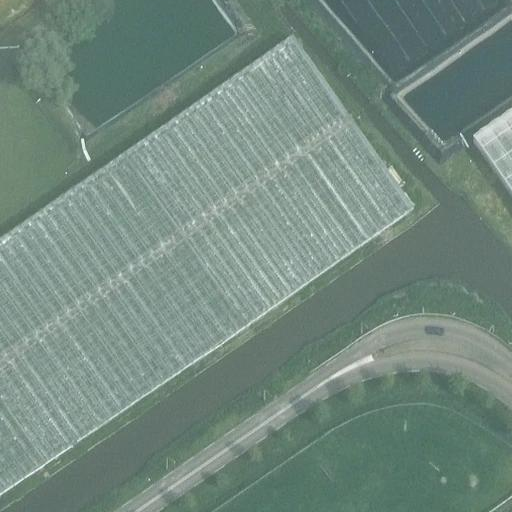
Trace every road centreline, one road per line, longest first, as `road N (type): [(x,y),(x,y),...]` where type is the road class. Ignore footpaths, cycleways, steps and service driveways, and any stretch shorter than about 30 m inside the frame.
road 1 (secondary): [(511,364),(449,332),(420,330),(387,337),(314,388)]
road 2 (secondary): [(134,511),(314,388)]
road 3 (secondary): [(314,388),(422,361),(473,373),(511,397)]
